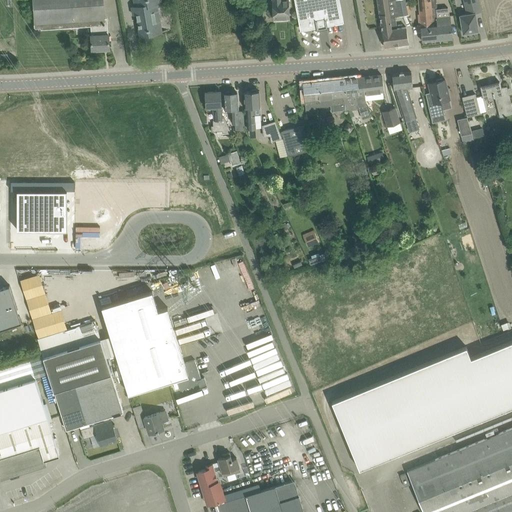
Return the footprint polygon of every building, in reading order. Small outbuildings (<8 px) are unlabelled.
[(110,49),(109,39),(108,18),(105,18),(103,0),(33,0),(35,29),(91,26),(92,35),(91,35),(92,50),(110,49)] [(134,0),(139,25),(141,35),(161,32),(156,4),(162,3),(161,0),(134,0)] [(272,0),(273,16),(280,16),(280,18),(290,17),(288,0),(272,0)] [(295,0),(300,26),(301,26),(301,29),(318,26),(318,28),(327,27),(326,24),(343,21),(338,0),(295,0)] [(378,0),(383,30),(385,46),(394,45),(387,0),(378,0)] [(387,0),(394,45),(409,43),(406,27),(397,28),(396,17),(408,15),(405,0),(387,0)] [(418,0),(420,14),(432,13),(433,24),(438,23),(439,40),(453,38),(450,15),(448,8),(437,9),(436,0),(418,0)] [(475,12),(481,11),(478,0),(463,0),(467,14),(460,15),(463,33),(479,30),(475,12)] [(422,41),(439,40),(438,23),(433,24),(432,13),(420,14),(422,41)] [(417,117),(410,97),(408,88),(413,88),(412,81),(411,71),(392,73),(394,83),(394,90),(397,90),(408,128),(418,125),(416,118),(417,117)] [(354,110),(357,109),(366,108),(365,94),(384,92),(382,74),(357,77),(358,89),(353,92),(354,110)] [(345,97),(350,110),(352,110),(354,110),(353,92),(358,89),(357,77),(345,78),(348,96),(345,97)] [(345,78),(320,81),(321,90),(314,91),(317,109),(318,109),(318,107),(331,106),(332,111),(346,110),(349,110),(350,110),(345,97),(348,96),(345,78)] [(450,99),(445,79),(443,80),(442,78),(437,80),(437,81),(429,83),(431,92),(426,93),(433,122),(445,119),(443,109),(443,108),(441,108),(440,101),(450,99)] [(306,110),(317,109),(314,91),(321,90),(320,81),(303,83),(304,93),(306,110)] [(511,113),(511,105),(509,95),(511,93),(511,90),(511,87),(508,88),(507,87),(501,88),(500,82),(481,87),(483,96),(484,99),(494,97),(499,117),(511,113)] [(261,107),(260,107),(260,101),(259,91),(260,91),(258,91),(256,89),(253,89),(251,91),(244,92),(245,92),(246,102),(246,108),(247,108),(248,129),(255,129),(255,115),(261,114),(261,107)] [(237,92),(233,92),(230,90),(227,90),(225,93),(224,93),(225,109),(232,109),(233,123),(235,123),(236,131),(245,130),(244,110),(238,111),(237,92)] [(222,107),(221,91),(205,92),(206,108),(217,107),(217,110),(214,110),(214,120),(213,120),(213,125),(212,125),(212,131),(222,131),(223,133),(231,132),(225,117),(222,117),(222,107)] [(476,94),(462,97),(467,117),(481,114),(476,94)] [(389,109),(391,114),(384,117),(387,127),(390,134),(402,130),(400,122),(396,107),(389,109)] [(467,117),(457,119),(461,136),(472,133),(467,117)] [(276,121),(267,124),(271,142),(282,139),(276,121)] [(348,121),(343,128),(350,133),(355,127),(348,121)] [(303,125),(281,130),(288,156),(310,150),(303,125)] [(483,128),(472,131),(474,138),(484,136),(483,128)] [(241,163),(237,150),(228,153),(233,166),(241,163)] [(385,160),(382,152),(367,156),(370,164),(385,160)] [(474,160),(481,183),(488,180),(481,158),(474,160)] [(368,174),(365,166),(363,159),(358,161),(359,163),(355,165),(359,177),(368,174)] [(386,171),(384,166),(384,165),(382,166),(371,169),(373,175),(386,171)] [(53,189),(3,190),(4,233),(53,233),(53,189)] [(314,230),(303,235),(307,246),(318,241),(314,230)] [(0,329),(22,322),(10,285),(0,287),(0,329)] [(67,429),(104,418),(110,416),(124,412),(101,338),(94,320),(38,338),(43,350),(67,429)] [(360,469),(404,450),(511,406),(511,427),(408,470),(425,511),(511,511),(511,341),(494,349),(471,357),(466,346),(332,401),(360,469)] [(60,454),(57,446),(50,422),(48,416),(36,377),(35,378),(29,359),(0,368),(0,473),(1,477),(47,463),(45,459),(48,458),(58,455),(60,454)] [(173,367),(178,381),(180,388),(180,389),(183,390),(184,388),(187,389),(188,387),(190,388),(191,386),(194,387),(195,384),(199,383),(200,386),(207,384),(205,377),(201,378),(195,359),(173,367)] [(162,421),(169,419),(166,410),(144,417),(149,432),(157,430),(157,431),(164,428),(162,421)] [(118,440),(110,416),(104,418),(105,422),(81,429),(84,438),(98,434),(101,445),(118,440)] [(241,471),(240,468),(240,467),(237,457),(232,459),(230,452),(222,454),(223,457),(218,458),(220,465),(214,467),(213,463),(205,465),(206,468),(201,470),(199,470),(197,471),(197,473),(196,476),(199,477),(207,505),(214,503),(226,499),(220,480),(218,480),(215,471),(221,469),(223,473),(224,477),(241,471)] [(406,474),(404,474),(401,476),(405,487),(410,485),(406,474)] [(304,511),(294,480),(275,486),(215,504),(215,505),(217,505),(219,511),(304,511)]
